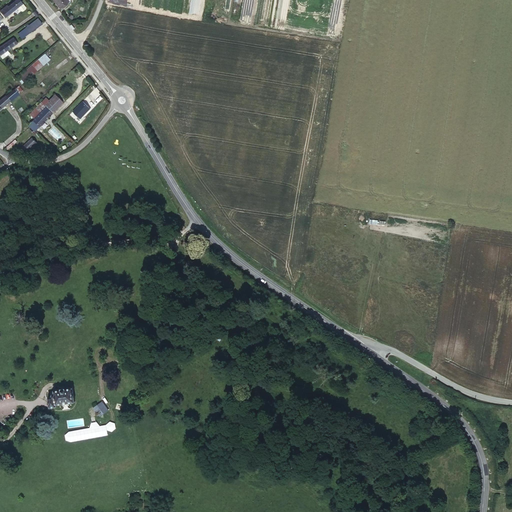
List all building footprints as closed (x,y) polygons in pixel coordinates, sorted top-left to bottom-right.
[(7,4),(0,9),(0,10),(5,17),(18,7),(22,3),(19,0),(15,0),(8,6),(7,4)] [(53,0),(61,8),(70,1),(69,0),(68,0),(53,0)] [(38,18),(26,27),(30,33),(42,24),(38,18)] [(29,33),(26,28),(21,31),(24,36),(29,33)] [(13,37),(0,46),(0,54),(17,43),(13,37)] [(44,55),(27,69),(32,74),(49,60),(44,55)] [(32,74),(27,69),(19,76),(24,82),(32,74)] [(5,96),(0,100),(0,108),(4,106),(18,94),(15,89),(6,96),(5,96)] [(52,98),(59,106),(63,102),(55,94),(52,98)] [(26,118),(31,122),(45,107),(44,106),(49,101),(45,98),(26,118)] [(31,122),(28,125),(35,131),(59,106),(52,98),(49,101),(44,106),(45,107),(31,122)] [(90,108),(83,101),(73,112),(80,119),(90,108)] [(23,147),(27,152),(37,143),(32,138),(23,147)] [(16,139),(5,148),(7,150),(17,141),(16,139)] [(76,385),(56,387),(56,391),(52,395),(53,406),(58,406),(58,402),(77,400),(76,385)] [(71,429),(67,432),(68,438),(73,440),(111,432),(110,427),(114,429),(119,426),(118,421),(112,419),(108,422),(102,423),(99,419),(94,420),(92,425),(71,429)]
